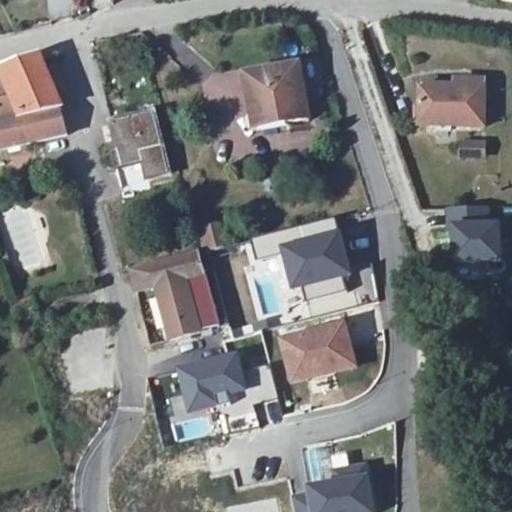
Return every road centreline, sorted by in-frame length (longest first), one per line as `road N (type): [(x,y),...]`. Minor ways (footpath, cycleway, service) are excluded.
road 1 (residential): [(319,0),(388,196),(395,253),(384,391),(353,423),(258,451)]
road 2 (residential): [(92,511),(93,479),(130,378),(67,31)]
road 3 (residential): [(345,0),(511,18)]
road 4 (residential): [(67,31),(216,0)]
